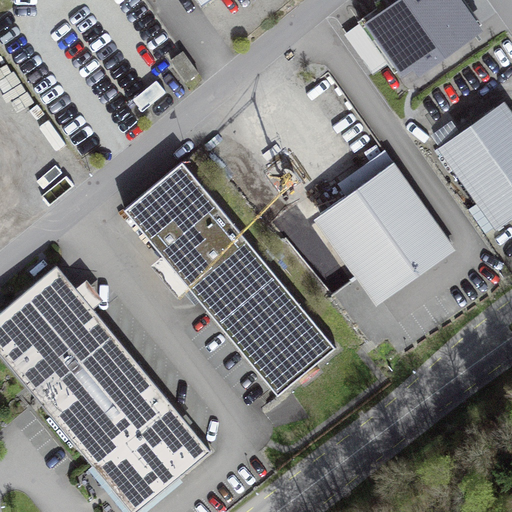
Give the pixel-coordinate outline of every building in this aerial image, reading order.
[(196,0),(202,8),(214,0),(196,0)] [(449,0),(390,0),(368,15),(405,69),(468,27),(449,0)] [(195,77),(179,55),(167,63),(183,86),(195,77)] [(156,85),(132,103),(142,115),(165,97),(156,85)] [(511,222),(511,119),(504,109),(439,155),(496,234),(511,222)] [(351,359),(195,172),(137,220),(219,320),(288,401),(292,407),(351,359)] [(396,312),(465,267),(407,179),(338,224),(396,312)] [(88,310),(55,270),(0,315),(0,357),(130,511),(145,511),(212,456),(88,310)]
